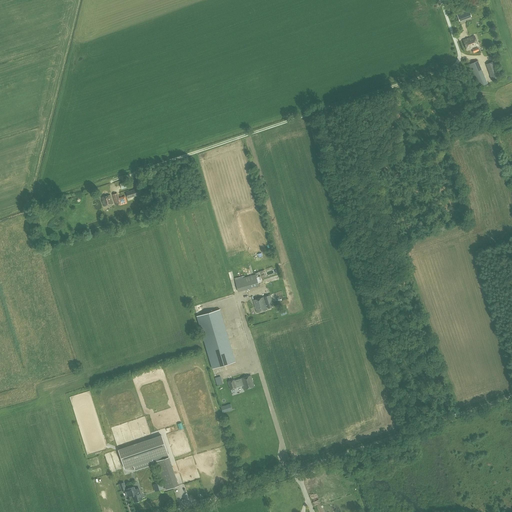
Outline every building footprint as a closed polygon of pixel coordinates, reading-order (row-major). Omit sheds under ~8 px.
[(457,14),(459,21),(471,16),(469,9),(457,14)] [(465,40),(468,50),(474,48),(474,49),(479,47),(475,36),(465,40)] [(486,85),(489,84),(480,61),(472,64),(481,89),(487,86),(486,85)] [(486,64),(492,81),(499,79),(493,62),(486,64)] [(140,188),(126,193),(128,199),(142,195),(140,188)] [(111,195),(101,197),(104,207),(113,204),(111,195)] [(235,280),(238,292),(259,286),(255,274),(235,280)] [(271,295),(264,297),(266,304),(271,303),(272,302),(272,298),(271,297),(271,295)] [(253,300),(256,313),(267,310),(264,297),(253,300)] [(197,316),(212,369),(236,361),(220,309),(197,316)] [(241,378),(235,380),(234,380),(228,382),(230,390),(242,386),(244,389),(254,386),(251,375),(241,378)] [(214,378),(216,386),(223,384),(221,376),(214,378)] [(221,406),(223,413),(232,410),(230,404),(221,406)] [(155,458),(166,489),(178,486),(168,457),(167,454),(161,435),(118,450),(124,468),(133,466),(134,469),(153,463),(152,459),(155,458)] [(157,491),(165,489),(163,482),(155,484),(157,491)] [(124,483),(119,484),(122,491),(125,490),(127,496),(131,494),(131,495),(132,495),(134,502),(142,499),(139,488),(135,489),(134,487),(126,489),(124,483)]
